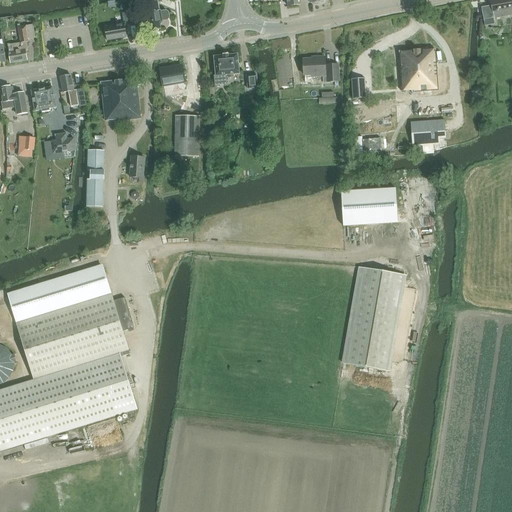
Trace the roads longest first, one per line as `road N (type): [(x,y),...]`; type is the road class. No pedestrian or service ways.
road 1 (tertiary): [(0,77),(207,41),(240,23)]
road 2 (tertiary): [(240,23),(274,29),(423,0)]
